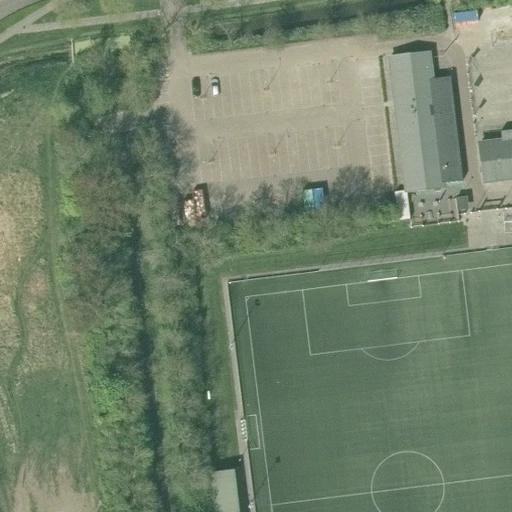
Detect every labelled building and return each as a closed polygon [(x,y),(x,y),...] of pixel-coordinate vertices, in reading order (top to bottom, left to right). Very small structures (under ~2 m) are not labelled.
[(511,30),(498,33),(500,42),(511,40),(511,30)] [(399,134),(406,192),(425,190),(444,187),(444,184),(453,183),(462,182),(462,180),(460,180),(458,165),(456,150),(454,147),(451,146),(449,146),(446,126),(447,126),(450,124),(451,121),(448,101),(446,80),(450,80),(449,78),(431,80),(428,54),(408,56),(389,59),(399,134)] [(511,139),(478,144),(483,183),(511,178),(511,139)] [(457,211),(464,210),(462,199),(455,200),(457,211)] [(215,511),(236,511),(232,472),(211,474),(215,511)]
